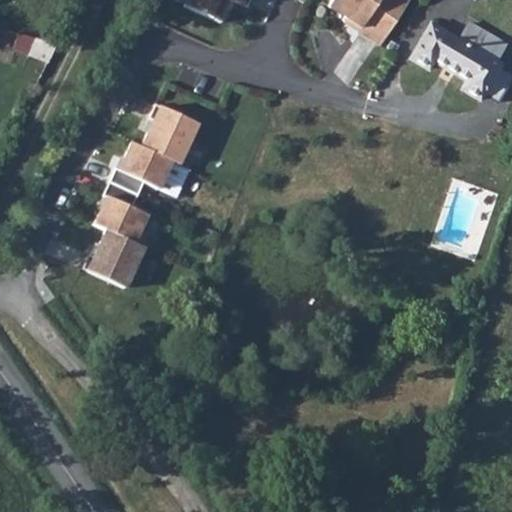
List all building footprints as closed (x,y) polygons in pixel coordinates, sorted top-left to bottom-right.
[(188,0),(186,7),(222,22),(231,0),(233,0),(248,6),(249,0),(188,0)] [(409,0),(331,0),(327,6),(360,28),(358,31),(380,45),(409,0)] [(431,24),(410,60),(427,70),(434,61),(466,81),(461,91),(477,100),(498,65),(493,62),(503,45),(468,24),(456,40),(431,24)] [(195,126),(153,106),(146,121),(152,123),(139,149),(169,163),(176,166),(195,126)] [(117,172),(113,170),(106,185),(135,198),(141,184),(156,192),(169,163),(139,149),(129,145),(117,172)] [(129,211),(135,198),(106,185),(100,199),(104,201),(91,229),(103,234),(131,247),(143,218),(129,211)] [(131,247),(103,234),(91,260),(86,259),(80,273),(122,292),(141,251),(131,247)]
